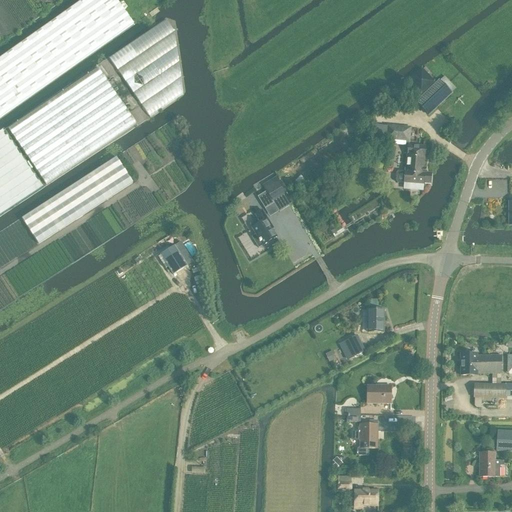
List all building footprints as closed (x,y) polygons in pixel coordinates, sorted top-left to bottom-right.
[(115,0),(82,0),(0,58),(0,118),(133,24),(115,0)] [(150,118),(179,98),(183,95),(174,33),(165,20),(109,58),(150,118)] [(135,124),(97,68),(14,125),(7,129),(46,185),(135,124)] [(433,83),(421,70),(409,82),(421,95),(433,83)] [(439,81),(416,103),(428,116),(451,94),(456,89),(444,77),(439,81)] [(387,126),(385,141),(409,143),(410,128),(387,126)] [(424,157),(425,157),(426,147),(408,146),(406,172),(404,172),(404,173),(398,172),(396,174),(396,182),(397,183),(404,184),(410,184),(410,190),(423,191),(423,186),(424,186),(424,184),(430,184),(431,174),(425,174),(423,174),(423,169),(424,157)] [(38,244),(133,183),(116,158),(22,219),(38,244)] [(263,185),(272,202),(287,194),(277,177),(263,185)] [(252,229),(255,234),(251,237),(258,248),(265,244),(268,249),(277,243),(274,238),(276,237),(269,227),(271,226),(261,211),(255,215),(258,219),(249,225),(252,229)] [(173,276),(187,267),(174,247),(160,255),(173,276)] [(383,333),(383,310),(368,310),(367,333),(383,333)] [(353,358),(365,352),(357,335),(345,341),(353,358)] [(329,363),(335,360),(331,352),(325,355),(329,363)] [(477,357),(477,355),(461,355),(461,376),(477,376),(477,375),(501,375),(501,356),(477,357)] [(511,385),(506,385),(474,385),(474,398),(505,399),(505,395),(511,395),(511,385)] [(391,404),(391,387),(367,387),(367,404),(391,404)] [(368,455),(368,449),(377,449),(377,425),(360,425),(360,426),(357,429),(357,431),(353,431),(352,433),(352,440),(354,442),(360,442),(359,448),(358,448),(356,450),(356,455),(358,457),(367,457),(368,455)] [(511,452),(511,431),(496,431),(495,452),(511,452)] [(494,461),(494,454),(480,454),(480,478),(494,478),(500,478),(501,466),(504,466),(503,461),(494,461)] [(378,507),(378,491),(354,491),(354,510),(362,510),(362,507),(378,507)]
